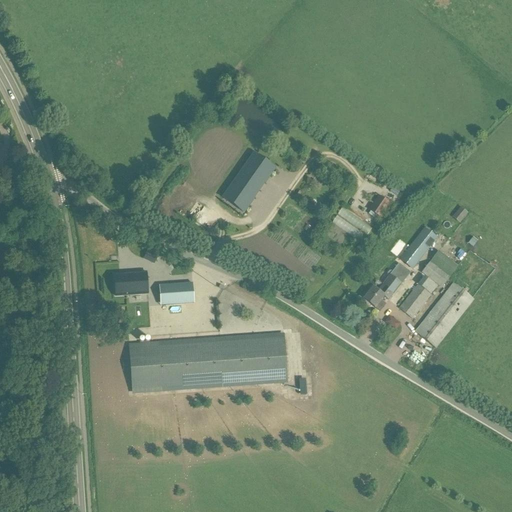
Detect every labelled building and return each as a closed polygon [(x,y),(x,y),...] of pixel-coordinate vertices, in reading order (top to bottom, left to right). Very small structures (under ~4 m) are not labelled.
[(425,0),(462,28),(479,6),(471,0),(425,0)] [(243,213),(274,168),(254,155),(223,199),(243,213)] [(379,196),(369,211),(381,220),(391,204),(395,207),(403,195),(392,187),(384,199),(379,196)] [(340,206),(330,220),(356,237),(361,229),(366,232),(370,225),(340,206)] [(461,208),(453,218),(460,224),(469,214),(461,208)] [(425,228),(400,261),(413,270),(439,238),(425,228)] [(143,259),(154,264),(157,257),(146,252),(143,259)] [(439,253),(432,261),(452,276),(458,267),(439,253)] [(432,261),(423,274),(442,289),(452,276),(432,261)] [(374,288),(364,300),(376,309),(385,297),(390,301),(402,285),(406,280),(411,273),(400,264),(390,276),(379,291),(374,288)] [(148,295),(146,273),(114,275),(116,297),(148,295)] [(424,278),(399,309),(407,316),(405,320),(410,323),(438,288),(424,278)] [(3,280),(0,284),(0,288),(10,294),(15,286),(3,280)] [(193,304),(192,284),(170,285),(172,305),(169,305),(169,306),(193,304)] [(454,284),(415,333),(436,350),(475,300),(454,284)] [(407,285),(402,291),(406,295),(411,289),(407,285)] [(396,330),(401,324),(393,318),(388,325),(396,330)] [(283,336),(129,347),(132,392),(287,382),(283,336)] [(288,369),(295,368),(292,350),(285,351),(288,369)]
